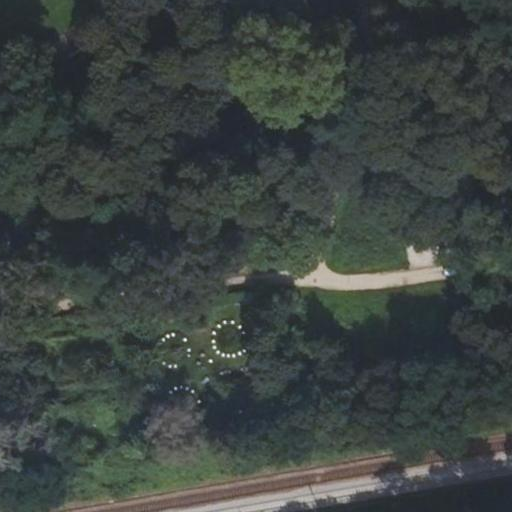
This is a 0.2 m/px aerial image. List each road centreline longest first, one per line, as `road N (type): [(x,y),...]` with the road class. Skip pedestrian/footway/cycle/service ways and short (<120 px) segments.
road 1 (track): [(0,316),(315,272)]
road 2 (track): [(315,272),(331,279),(511,272)]
